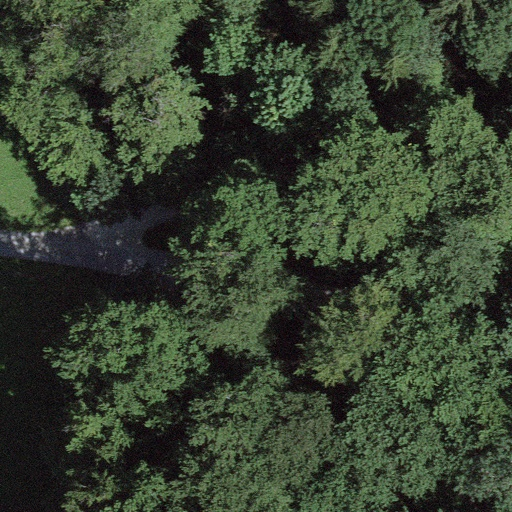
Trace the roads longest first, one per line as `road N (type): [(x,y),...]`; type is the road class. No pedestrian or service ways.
road 1 (track): [(124,248),(511,358)]
road 2 (track): [(274,199),(408,154),(511,166)]
road 3 (track): [(124,248),(274,199)]
